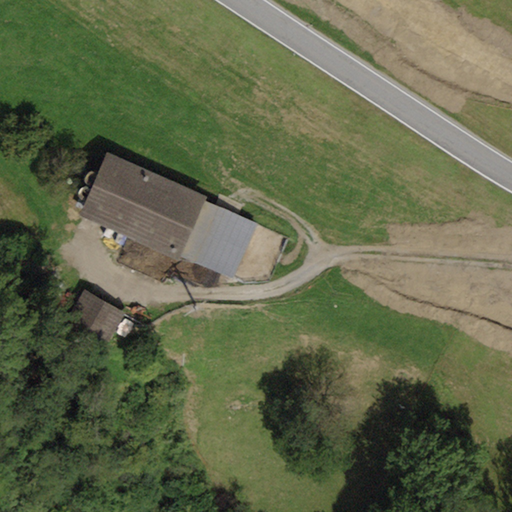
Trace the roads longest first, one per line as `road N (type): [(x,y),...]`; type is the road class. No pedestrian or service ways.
road 1 (tertiary): [(511,177),(238,0)]
road 2 (track): [(258,250),(511,265)]
